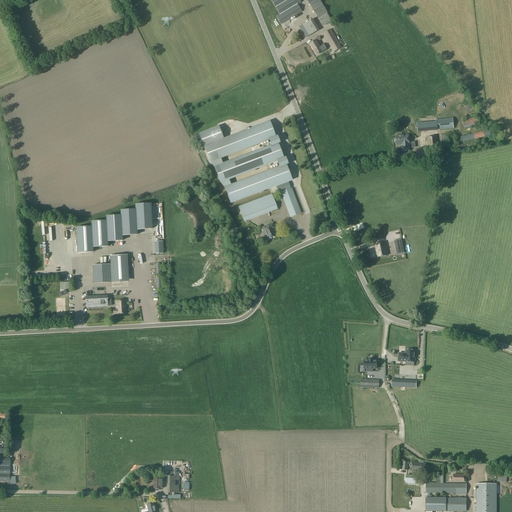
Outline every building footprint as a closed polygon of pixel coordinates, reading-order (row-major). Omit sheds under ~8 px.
[(270,0),(279,14),(276,16),(280,24),(297,14),(301,12),(297,4),(301,2),(299,0),(270,0)] [(319,0),(306,0),(318,18),(327,13),(319,0)] [(299,27),(305,38),(319,30),(312,19),(302,25),(299,27)] [(341,47),(330,29),(322,34),(333,52),(341,47)] [(312,49),(318,46),(316,42),(321,40),(318,37),(311,41),(312,42),(309,44),(312,49)] [(318,46),(312,49),(315,55),(318,53),(319,55),(327,50),(323,44),(318,47),(318,46)] [(464,129),(474,126),(474,124),(478,122),(477,117),(462,121),(464,129)] [(417,123),(418,132),(438,130),(454,128),(453,118),(437,120),(437,121),(417,123)] [(219,127),(199,134),(210,163),(214,167),(220,183),(224,187),(231,203),(291,180),(286,165),(288,164),(285,158),(283,159),(278,144),(279,143),(277,137),(275,137),(269,122),(223,139),(219,127)] [(463,142),(492,135),(491,129),(462,137),(463,142)] [(402,145),(402,151),(410,151),(408,135),(401,136),(400,137),(395,137),(396,146),(402,145)] [(428,149),(438,148),(437,136),(427,137),(428,149)] [(301,213),(292,188),(281,193),(290,217),(301,213)] [(277,209),(271,194),(239,207),(244,221),(277,209)] [(152,229),(151,203),(136,204),(137,210),(122,210),(122,215),(107,216),(107,221),(92,222),(92,227),(77,227),(78,253),(93,252),(93,247),(108,246),(108,241),(123,241),(123,236),(138,235),(138,230),(152,229)] [(263,227),(264,231),(262,232),(262,234),(263,237),(265,237),(266,236),(267,239),(275,236),(272,229),(274,228),(273,223),(263,227)] [(402,245),(401,240),(395,241),(396,250),(402,249),(403,249),(402,245)] [(163,253),(163,241),(154,242),(155,254),(163,253)] [(388,255),(385,243),(375,245),(377,257),(388,255)] [(123,256),(110,256),(111,265),(93,265),(94,283),(125,281),(123,256)] [(107,296),(86,297),(86,307),(107,307),(107,296)] [(125,301),(116,301),(116,309),(113,309),(113,314),(116,314),(126,314),(125,301)] [(406,354),(399,353),(398,361),(406,362),(414,362),(414,361),(415,361),(415,358),(414,357),(415,351),(406,350),(406,354)] [(364,360),(364,368),(367,368),(366,372),(370,372),(372,372),(372,369),(377,369),(377,361),(373,360),(369,360),(364,360)] [(380,375),(397,375),(397,364),(380,364),(380,375)] [(377,380),(370,380),(361,379),(355,379),(355,384),(360,384),(360,387),(379,388),(379,380),(377,380)] [(0,458),(0,481),(10,482),(10,458),(0,458)] [(425,464),(412,462),(412,470),(420,471),(420,472),(424,473),(424,471),(425,464)] [(179,472),(168,472),(168,492),(179,493),(179,472)] [(153,488),(160,488),(163,488),(163,478),(160,478),(159,478),(159,477),(157,477),(157,478),(153,478),(153,488)] [(466,484),(426,484),(426,493),(466,493),(466,484)] [(496,511),(497,484),(476,484),(476,511),(496,511)] [(419,497),(411,497),(411,509),(419,509),(419,497)] [(426,498),(426,511),(466,511),(466,498),(426,498)] [(146,511),(154,511),(153,503),(152,503),(151,502),(150,502),(148,502),(147,503),(148,504),(147,505),(148,511),(146,511)]
